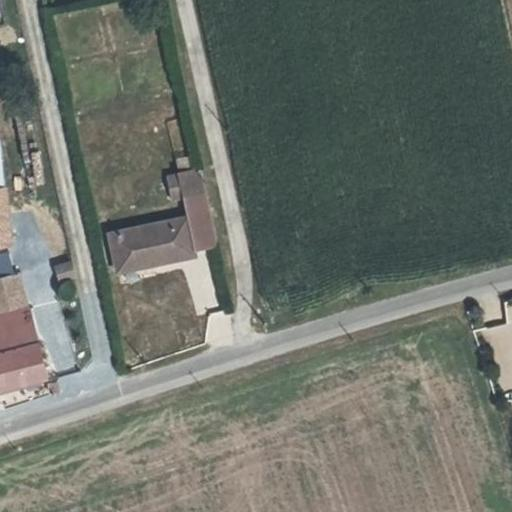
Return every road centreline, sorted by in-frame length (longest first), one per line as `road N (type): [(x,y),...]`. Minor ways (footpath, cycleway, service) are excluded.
road 1 (unclassified): [(0,432),(511,275)]
road 2 (unknown): [(119,393),(45,0)]
road 3 (unknown): [(182,0),(247,285),(242,354)]
